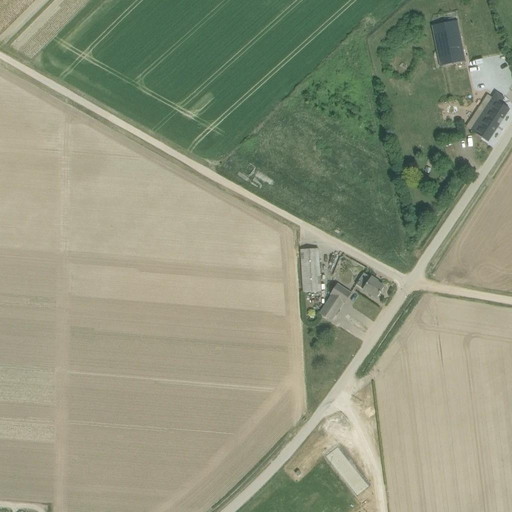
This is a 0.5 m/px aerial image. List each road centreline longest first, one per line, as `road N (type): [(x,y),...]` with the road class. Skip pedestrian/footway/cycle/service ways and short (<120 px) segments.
road 1 (track): [(0,55),(411,283),(511,301)]
road 2 (unclassified): [(222,511),(310,433),(511,132)]
